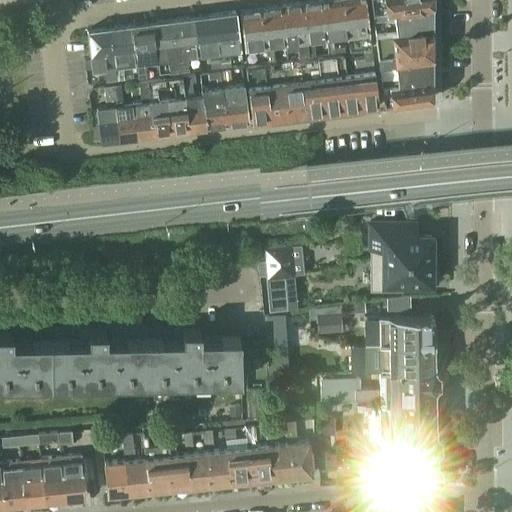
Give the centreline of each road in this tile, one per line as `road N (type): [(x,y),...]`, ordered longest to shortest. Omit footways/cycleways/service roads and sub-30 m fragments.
road 1 (tertiary): [(0,228),(511,173)]
road 2 (residential): [(61,152),(481,104)]
road 3 (residential): [(486,493),(482,132)]
road 4 (residential): [(136,511),(317,496),(486,493)]
road 5 (residential): [(61,152),(49,16),(175,0)]
road 6 (residential): [(0,297),(242,291)]
